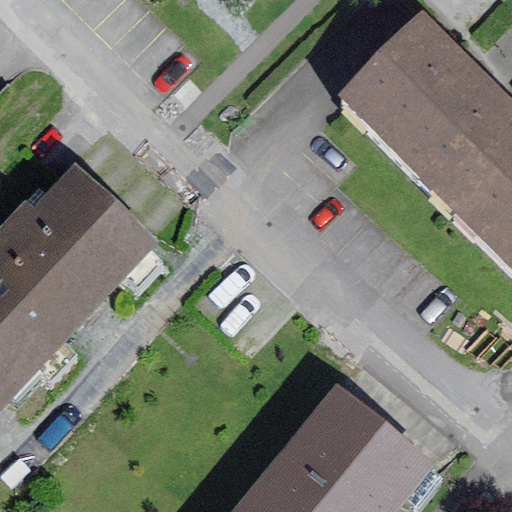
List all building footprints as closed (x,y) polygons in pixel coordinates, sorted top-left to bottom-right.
[(458,228),(511,174),(511,110),(435,33),(349,119),(458,228)] [(511,174),(458,228),(511,282),(511,174)] [(0,275),(0,339),(47,385),(164,265),(85,188),(0,275)] [(0,433),(47,385),(0,339),(0,433)] [(253,511),(420,511),(445,481),(345,399),(253,511)]
